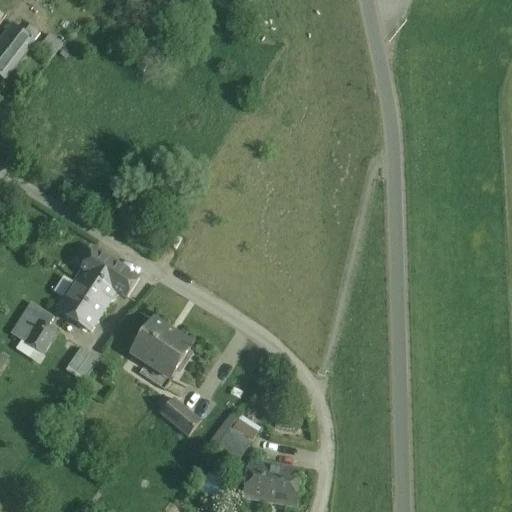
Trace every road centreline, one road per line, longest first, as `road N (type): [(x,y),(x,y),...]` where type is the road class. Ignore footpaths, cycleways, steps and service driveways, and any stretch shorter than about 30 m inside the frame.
road 1 (unclassified): [(405,511),(391,166),(364,0)]
road 2 (residential): [(0,171),(271,348),(319,391),(328,441),(312,511)]
